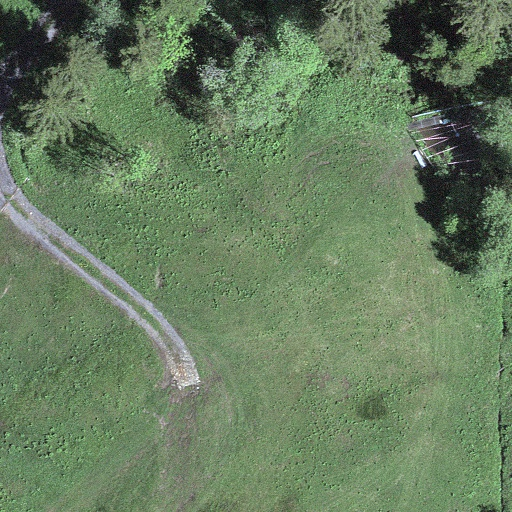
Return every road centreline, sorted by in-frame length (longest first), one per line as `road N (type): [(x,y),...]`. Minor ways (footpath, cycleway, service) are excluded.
road 1 (track): [(0,173),(3,188),(178,336)]
road 2 (track): [(74,0),(0,113)]
